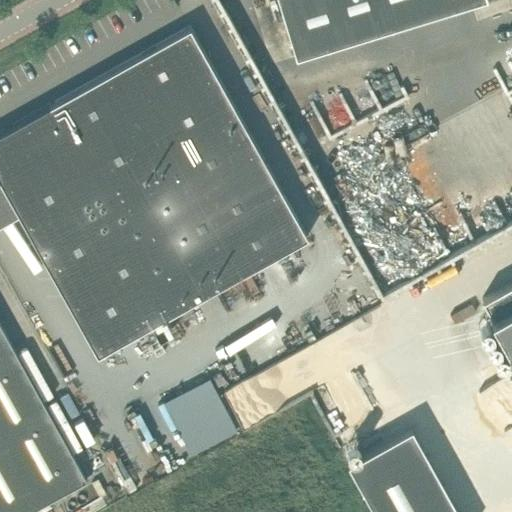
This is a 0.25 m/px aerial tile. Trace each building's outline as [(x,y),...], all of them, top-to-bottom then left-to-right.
[(278,0),(296,57),(480,0),(278,0)] [(190,25),(0,131),(0,181),(97,354),(152,324),(159,336),(172,329),(165,316),(308,236),(190,25)] [(511,280),(482,298),(492,315),(490,316),(511,355),(511,280)] [(0,511),(25,511),(86,479),(0,323),(0,511)] [(314,340),(218,386),(237,427),(324,385),(315,367),(325,363),(314,340)] [(374,511),(458,511),(411,427),(347,462),(374,511)]
